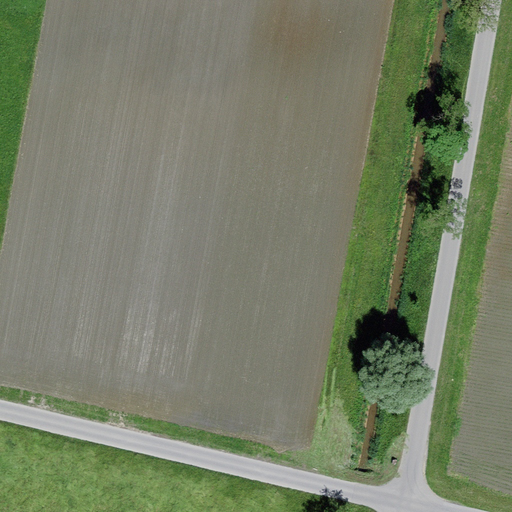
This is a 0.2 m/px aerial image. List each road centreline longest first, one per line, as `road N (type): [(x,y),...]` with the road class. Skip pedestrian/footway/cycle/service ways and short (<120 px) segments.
road 1 (unclassified): [(426,507),(503,0)]
road 2 (unclassified): [(0,406),(426,507)]
